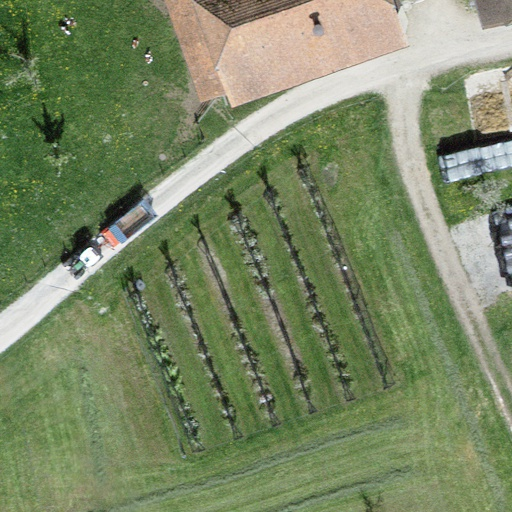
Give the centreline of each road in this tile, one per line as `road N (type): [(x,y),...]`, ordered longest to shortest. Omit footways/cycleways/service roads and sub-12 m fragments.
road 1 (residential): [(0,331),(275,115),(415,60),(511,38)]
road 2 (track): [(415,60),(405,105),(412,173),(511,410)]
